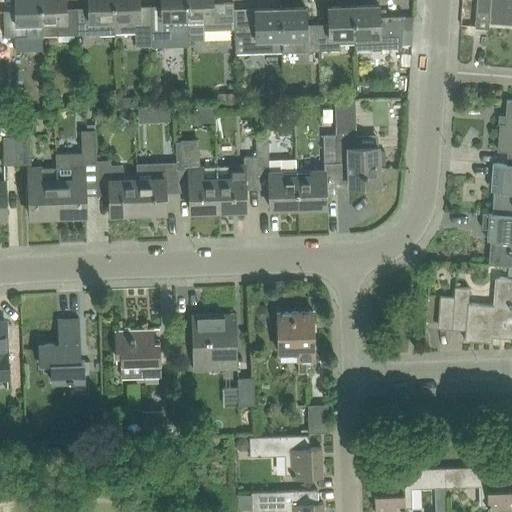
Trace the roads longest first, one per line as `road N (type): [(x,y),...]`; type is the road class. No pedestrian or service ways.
road 1 (residential): [(0,275),(343,260)]
road 2 (residential): [(343,260),(382,256),(404,233),(430,75)]
road 3 (residential): [(344,366),(511,360)]
road 4 (residential): [(346,511),(344,366)]
